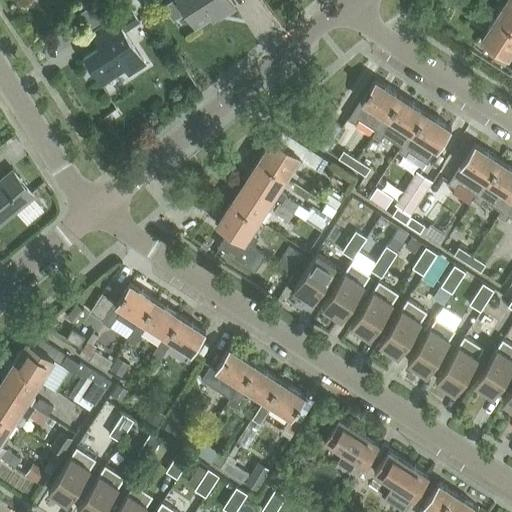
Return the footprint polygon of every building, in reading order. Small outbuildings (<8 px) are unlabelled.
[(173,0),(164,6),(172,19),(185,12),(194,26),(210,16),(210,15),(217,10),(221,16),(234,8),(229,0),(173,0)] [(511,0),(504,0),(493,18),(511,29),(511,0)] [(103,44),(83,57),(100,85),(124,70),(128,77),(135,73),(136,74),(140,72),(139,70),(145,66),(124,32),(139,22),(131,9),(95,31),(103,44)] [(511,50),(511,29),(493,18),(479,39),(507,57),(511,50)] [(461,64),(504,85),(511,72),(467,51),(461,64)] [(400,95),(374,79),(360,101),(359,100),(347,119),(355,124),(358,119),(375,130),(377,131),(400,95)] [(377,131),(375,130),(372,135),(379,140),(383,135),(400,146),(402,147),(425,111),(400,95),(377,131)] [(425,111),(402,147),(400,146),(397,151),(404,156),(408,151),(415,156),(412,161),(423,168),(426,163),(435,150),(436,151),(451,128),(425,111)] [(303,136),(314,143),(329,119),(319,112),(303,136)] [(330,120),(314,144),(326,151),(341,128),(330,120)] [(257,160),(285,178),(298,157),(299,156),(295,153),(271,138),(257,160)] [(477,196),(500,160),(474,143),(460,165),(459,164),(447,183),(455,188),(458,183),(475,195),(477,196)] [(351,167),(356,160),(342,151),(337,159),(351,167)] [(271,199),(278,204),(292,213),(298,205),(285,196),(286,195),(277,189),(285,178),(257,160),(243,181),(271,199)] [(351,167),(365,176),(369,169),(356,160),(351,167)] [(477,196),(475,195),(472,199),(479,204),(483,200),(500,211),(501,212),(511,195),(511,167),(500,160),(477,196)] [(0,223),(32,197),(11,171),(0,180),(0,223)] [(416,172),(395,205),(409,214),(430,181),(416,172)] [(373,202),(381,189),(364,179),(356,191),(373,202)] [(230,202),(257,220),(271,199),(243,181),(230,202)] [(511,195),(501,212),(500,211),(497,216),(504,221),(508,216),(511,218),(511,195)] [(247,236),(257,220),(230,202),(216,224),(227,232),(218,247),(255,271),(265,255),(252,247),(255,241),(247,236)] [(292,213),(278,204),(273,212),(287,221),(292,213)] [(396,208),(391,215),(405,224),(410,217),(396,208)] [(410,217),(405,225),(419,234),(424,226),(410,217)] [(398,228),(387,245),(396,251),(407,234),(398,228)] [(355,231),(341,252),(352,259),(366,238),(355,231)] [(288,245),(277,264),(293,274),(294,274),(305,256),(289,246),(288,245)] [(386,246),(370,270),(380,277),(397,253),(386,246)] [(411,268),(422,275),(436,254),(425,247),(411,268)] [(466,264),(471,256),(457,247),(453,255),(466,264)] [(293,288),(312,301),(335,266),(315,253),(293,288)] [(471,256),(466,264),(480,272),(485,265),(471,256)] [(321,306),(341,319),(369,275),(350,263),(321,306)] [(451,293),(465,272),(453,265),(440,286),(451,293)] [(468,303),(479,282),(468,275),(456,296),(468,303)] [(505,305),(511,293),(511,283),(505,280),(495,298),(505,305)] [(350,325),(369,337),(398,294),(378,281),(350,325)] [(140,321),(154,299),(129,282),(114,305),(113,304),(102,321),(101,322),(109,327),(121,309),(138,320),(140,321)] [(479,312),(493,290),(482,283),(468,304),(479,312)] [(438,286),(431,297),(442,304),(449,293),(438,286)] [(101,293),(89,313),(102,321),(113,304),(114,302),(101,293)] [(165,337),(179,315),(154,299),(140,321),(138,320),(126,338),(134,343),(146,325),(163,336),(165,337)] [(378,343),(398,356),(426,312),(407,299),(378,343)] [(76,303),(65,315),(72,321),(83,310),(76,303)] [(165,337),(163,336),(151,355),(159,360),(171,341),(190,354),(205,331),(179,315),(165,337)] [(407,362),(426,374),(455,330),(435,318),(407,362)] [(84,337),(71,329),(65,338),(79,346),(84,337)] [(435,380),(454,393),(483,349),(463,336),(435,380)] [(473,383),(493,396),(511,365),(511,346),(501,339),(473,383)] [(39,381),(53,359),(26,341),(12,363),(39,381)] [(85,344),(78,354),(88,361),(95,351),(85,344)] [(200,380),(230,398),(238,385),(239,386),(254,363),(228,346),(214,368),(210,365),(200,380)] [(95,351),(88,361),(105,372),(111,362),(95,351)] [(80,365),(65,356),(60,364),(74,373),(80,365)] [(116,357),(109,368),(120,376),(128,365),(116,357)] [(0,385),(26,402),(39,381),(12,363),(0,380),(0,385)] [(238,385),(230,398),(227,403),(234,408),(246,390),(263,401),(264,402),(279,379),(254,363),(239,386),(238,385)] [(96,405),(106,388),(109,384),(80,365),(74,373),(81,378),(83,374),(86,377),(87,377),(72,400),(90,412),(95,405),(96,405)] [(264,402),(263,401),(251,419),(259,424),(270,406),(290,418),(304,396),(279,379),(264,402)] [(117,384),(110,394),(121,401),(127,391),(117,384)] [(0,415),(12,423),(18,413),(27,418),(28,416),(41,424),(47,416),(26,402),(0,385),(0,415)] [(511,385),(502,402),(511,408),(511,385)] [(47,416),(52,407),(38,398),(33,407),(47,416)] [(108,433),(117,413),(107,408),(98,428),(108,433)] [(152,408),(143,422),(155,429),(163,415),(152,408)] [(108,435),(119,442),(133,421),(122,414),(108,435)] [(0,441),(12,423),(0,415),(0,441)] [(172,417),(162,431),(177,441),(186,446),(195,431),(186,426),(172,417)] [(377,443),(338,417),(323,440),(343,452),(333,467),(354,480),(377,443)] [(62,455),(72,440),(60,432),(50,448),(62,455)] [(136,453),(148,460),(161,439),(150,432),(136,453)] [(47,491),(67,503),(95,459),(75,447),(47,491)] [(14,466),(20,458),(5,449),(0,457),(14,466)] [(427,475),(388,449),(373,472),(392,484),(383,499),(403,511),(427,475)] [(165,471),(176,479),(190,458),(178,450),(165,471)] [(218,451),(211,461),(220,467),(226,457),(218,451)] [(226,457),(220,467),(244,483),(244,482),(249,474),(246,472),(233,464),(235,460),(227,455),(227,456),(226,457)] [(249,474),(244,482),(255,490),(268,470),(258,462),(249,474)] [(33,464),(26,475),(44,487),(51,475),(33,464)] [(75,509),(79,511),(101,511),(123,478),(104,465),(75,509)] [(193,490),(205,497),(218,476),(207,469),(193,490)] [(275,488),(284,474),(276,469),(267,483),(275,488)] [(376,478),(371,489),(384,494),(389,483),(376,478)] [(473,511),(477,507),(438,482),(423,504),(435,511),(473,511)] [(221,505),(232,488),(223,483),(212,499),(221,505)] [(113,511),(141,511),(152,496),(132,484),(113,511)] [(227,511),(235,511),(246,494),(235,487),(222,508),(227,511)] [(275,511),(285,496),(274,489),(261,510),(263,511),(275,511)] [(348,511),(352,507),(340,500),(332,511),(348,511)] [(154,511),(176,511),(161,502),(154,511)]
